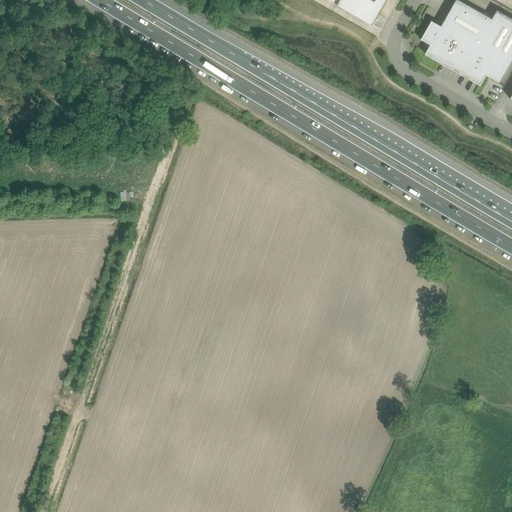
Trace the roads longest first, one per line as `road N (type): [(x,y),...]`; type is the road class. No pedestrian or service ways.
road 1 (motorway): [(97,0),(511,245)]
road 2 (motorway): [(511,220),(141,0)]
road 3 (unclassified): [(414,0),(394,35),(400,69),(511,132)]
